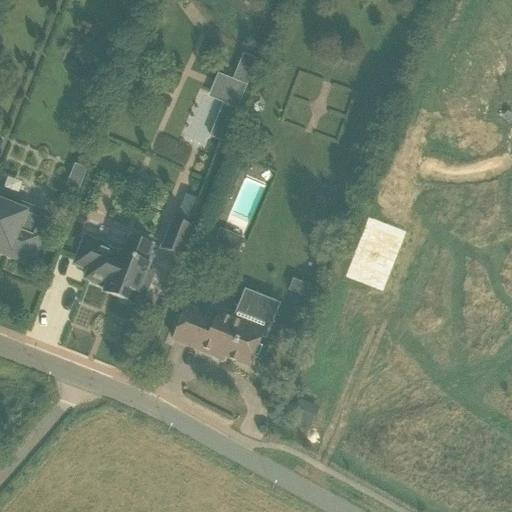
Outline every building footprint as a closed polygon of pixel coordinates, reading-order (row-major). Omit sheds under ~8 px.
[(223,143),(226,138),(212,132),(209,137),(223,143)] [(0,193),(0,245),(8,248),(6,254),(30,264),(50,213),(0,193)] [(174,220),(163,249),(186,258),(197,230),(174,220)] [(245,239),(221,229),(214,243),(238,254),(245,239)] [(142,301),(149,282),(153,271),(149,269),(152,263),(147,261),(154,244),(128,234),(122,251),(118,249),(118,250),(110,247),(111,245),(86,235),(75,264),(89,270),(85,279),(106,287),(104,293),(132,304),(135,298),(142,301)] [(319,273),(324,275),(329,263),(324,261),(319,273)] [(294,280),(289,291),(307,298),(311,287),(294,280)] [(187,305),(180,322),(173,340),(213,357),(215,353),(249,367),(260,338),(267,341),(282,305),(246,291),(236,317),(219,310),(216,317),(187,305)] [(302,400),(293,420),(311,428),(320,408),(302,400)]
